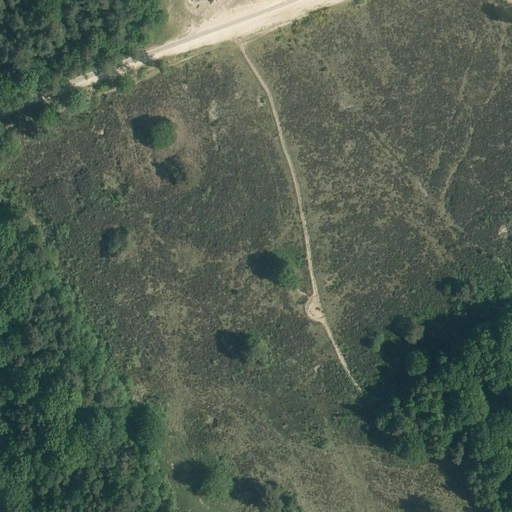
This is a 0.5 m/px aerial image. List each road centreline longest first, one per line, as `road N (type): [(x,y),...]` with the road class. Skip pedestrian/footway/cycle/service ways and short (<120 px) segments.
road 1 (track): [(308,0),(0,115)]
road 2 (unclassified): [(0,110),(295,0)]
